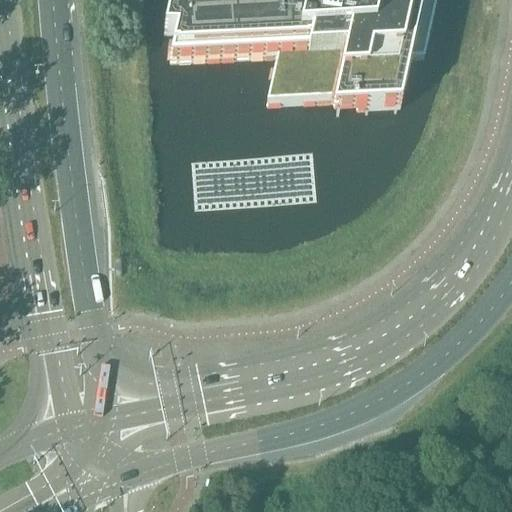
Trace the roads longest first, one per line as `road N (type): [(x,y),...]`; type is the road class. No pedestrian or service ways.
road 1 (tertiary): [(511,161),(463,262),(422,307),(366,343),(271,375),(115,409)]
road 2 (tertiary): [(127,477),(290,435),(402,384),(452,348),(511,275)]
road 3 (secondary): [(115,409),(64,113),(53,0)]
road 4 (secondary): [(0,41),(58,427)]
